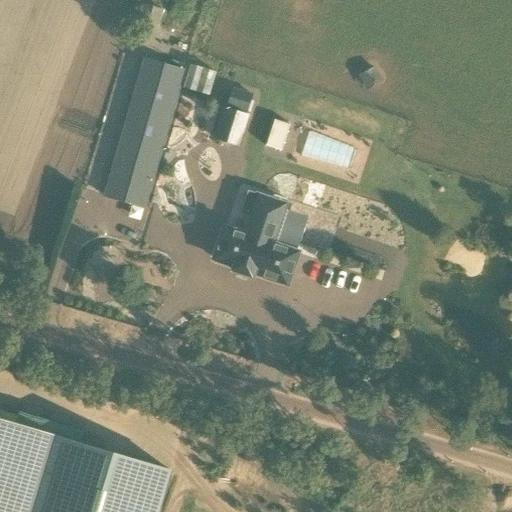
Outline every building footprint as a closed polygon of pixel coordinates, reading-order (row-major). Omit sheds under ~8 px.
[(164,12),(142,5),(136,25),(158,32),(164,12)] [(143,207),(183,68),(143,57),(104,196),(143,207)] [(359,77),(368,93),(385,83),(376,68),(359,77)] [(252,96),(231,89),(226,105),(247,112),(252,96)] [(238,146),(248,114),(224,106),(214,138),(238,146)] [(276,121),(272,145),(288,148),(292,124),(276,121)] [(251,217),(244,237),(225,230),(215,259),(235,266),(233,270),(251,277),(253,272),(286,283),(296,253),(271,245),(285,205),(249,193),(242,214),(251,217)] [(206,349),(200,373),(276,390),(279,378),(290,381),(293,368),(206,349)] [(0,511),(33,511),(56,436),(0,419),(0,511)] [(157,511),(170,470),(56,436),(33,511),(157,511)]
